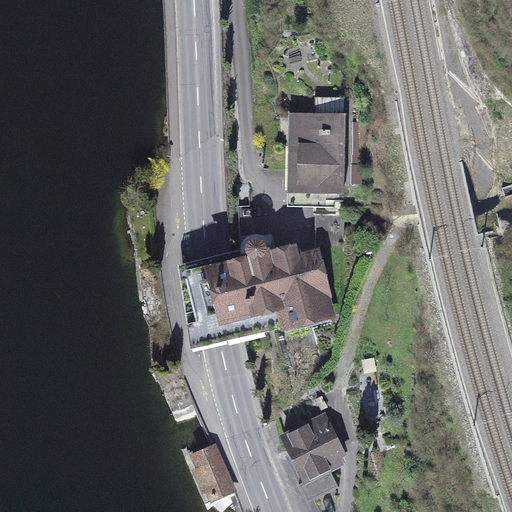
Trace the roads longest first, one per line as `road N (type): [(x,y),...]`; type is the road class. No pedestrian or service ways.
road 1 (track): [(344,511),(351,433),(343,381),(389,246),(406,220),(484,184),(486,159),(441,0)]
road 2 (primary): [(272,511),(220,340),(201,173),(194,0)]
